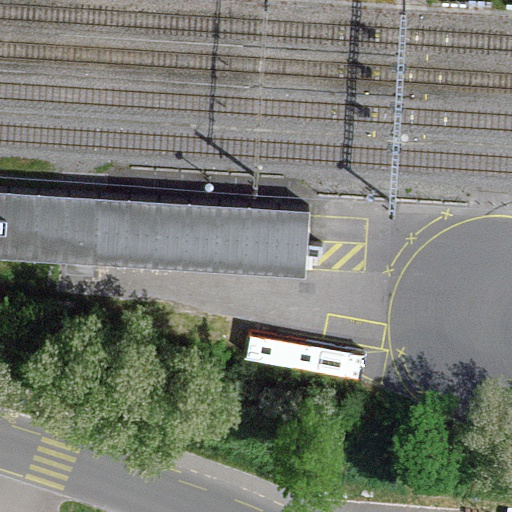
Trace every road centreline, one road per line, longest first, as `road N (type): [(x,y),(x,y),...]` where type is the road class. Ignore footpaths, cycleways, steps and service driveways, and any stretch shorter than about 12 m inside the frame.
road 1 (tertiary): [(210,511),(0,443)]
road 2 (residential): [(511,265),(475,276),(456,323),(475,373),(511,404)]
